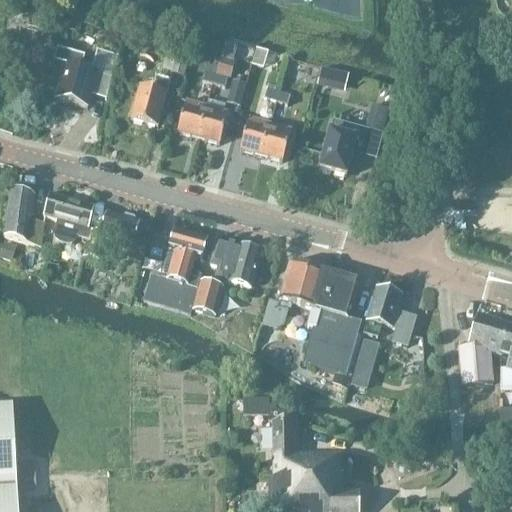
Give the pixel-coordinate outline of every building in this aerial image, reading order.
[(74,29),(93,33),(96,14),(77,10),(74,29)] [(58,53),(55,63),(65,66),(55,102),(87,110),(97,75),(111,80),(117,58),(96,53),(91,72),(80,70),(83,60),(58,53)] [(254,54),(251,69),(265,71),(268,57),(254,54)] [(183,78),(189,60),(176,56),(171,75),(183,78)] [(201,84),(212,87),(215,78),(204,74),(201,84)] [(215,78),(212,87),(224,91),(226,81),(215,78)] [(166,97),(169,85),(156,81),(152,94),(139,90),(130,123),(157,130),(167,97),(166,97)] [(275,105),(278,95),(267,92),(263,102),(275,105)] [(289,99),(278,95),(275,105),(286,108),(289,99)] [(198,141),(207,109),(186,104),(177,135),(198,141)] [(381,137),(388,112),(372,108),(366,133),(381,137)] [(228,115),(207,109),(198,141),(219,147),(228,115)] [(240,153),(261,159),(270,127),(249,121),(240,153)] [(346,179),(356,142),(350,140),(353,129),(333,124),(331,134),(329,134),(319,172),(346,179)] [(270,127),(261,159),(282,165),(291,133),(270,127)] [(40,251),(44,226),(31,222),(34,198),(11,191),(4,239),(40,251)] [(43,219),(57,223),(53,236),(55,242),(60,246),(65,247),(72,246),(75,242),(76,239),(85,242),(87,231),(88,231),(94,209),(49,197),(43,219)] [(131,253),(139,225),(135,224),(134,220),(126,217),(123,220),(106,216),(100,236),(91,233),(83,260),(101,265),(106,246),(131,253)] [(190,318),(191,313),(200,283),(201,278),(190,275),(195,259),(202,261),(207,241),(174,232),(168,251),(175,253),(167,282),(151,278),(144,303),(179,313),(179,314),(189,318),(190,318)] [(251,291),(260,256),(217,244),(210,268),(218,270),(215,281),(251,291)] [(360,326),(348,322),(359,285),(328,276),(329,276),(290,265),(278,307),(268,304),(263,322),(281,328),(287,306),(311,312),(306,330),(312,332),(302,366),(344,379),(360,326)] [(200,283),(191,313),(214,319),(222,289),(200,283)] [(376,340),(380,327),(395,332),(390,344),(405,349),(414,321),(395,314),(401,298),(376,290),(361,335),(376,340)] [(500,357),(508,327),(477,318),(469,348),(457,349),(461,389),(491,386),(489,354),(500,357)] [(511,328),(508,327),(500,357),(511,360),(511,365),(510,371),(499,371),(499,394),(511,395),(511,328)] [(243,402),(243,418),(268,418),(268,417),(273,417),(273,424),(272,424),(273,476),(296,475),(296,456),(296,423),(286,424),(286,417),(268,409),(268,403),(243,402)] [(17,511),(12,408),(0,408),(0,511),(17,511)] [(273,484),(268,485),(268,499),(273,500),(272,511),(315,511),(315,456),(296,456),(296,475),(273,476),(273,484)] [(339,456),(315,456),(315,511),(358,511),(358,493),(342,493),(342,475),(339,475),(339,456)]
